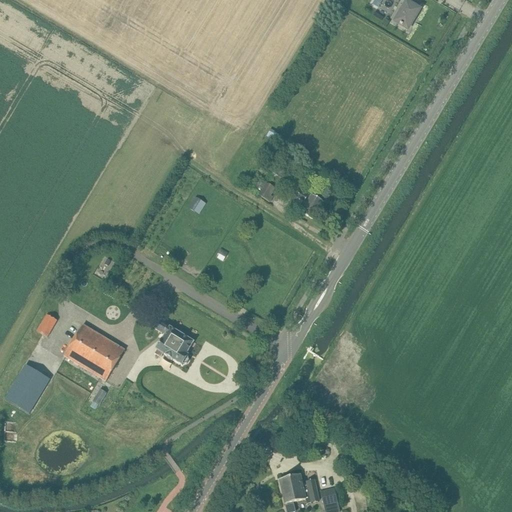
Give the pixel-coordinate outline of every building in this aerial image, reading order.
[(407,30),(419,10),(406,2),(394,22),(407,30)] [(294,181),(298,174),(278,162),(269,176),(285,186),(289,178),(294,181)] [(314,187),(318,181),(310,176),(306,182),(314,187)] [(269,203),(272,199),(269,197),(273,190),(265,185),(258,197),(269,203)] [(310,197),(296,189),(292,196),(302,202),(298,208),(303,211),(301,213),(312,220),(323,202),(312,195),(310,197)] [(199,216),(206,204),(196,198),(189,209),(199,216)] [(223,262),(228,254),(221,250),(216,258),(223,262)] [(47,338),(57,322),(46,315),(37,332),(47,338)] [(188,356),(186,355),(194,343),(183,336),(183,335),(182,334),(180,333),(179,333),(178,333),(158,321),(153,329),(165,336),(156,350),(157,350),(155,354),(161,358),(163,354),(182,366),(183,365),(184,365),(187,364),(189,361),(188,358),(187,357),(188,356)] [(106,382),(125,351),(83,326),(64,357),(106,382)] [(29,415),(45,389),(50,380),(26,366),(5,400),(29,415)] [(99,405),(106,394),(101,391),(94,401),(99,405)] [(300,475),(279,480),(285,505),(287,505),(287,506),(285,507),(286,511),(294,511),(293,505),(291,505),(291,504),(306,500),(307,504),(319,501),(314,481),(302,484),(300,475)] [(324,506),(338,503),(334,490),(321,493),(324,506)]
